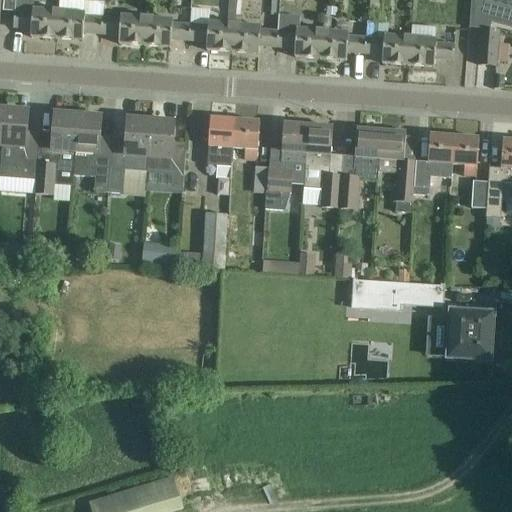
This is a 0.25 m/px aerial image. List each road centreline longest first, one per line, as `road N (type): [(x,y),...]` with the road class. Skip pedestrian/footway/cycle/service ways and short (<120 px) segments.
road 1 (residential): [(511,108),(0,72)]
road 2 (track): [(511,413),(453,478),(425,495),(255,511)]
